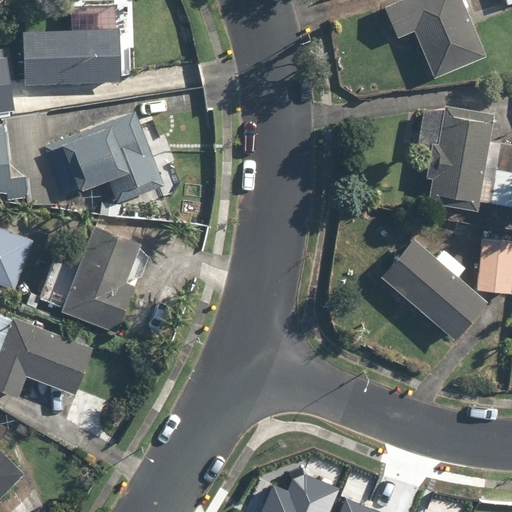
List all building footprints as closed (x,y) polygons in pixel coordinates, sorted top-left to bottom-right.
[(463,0),(393,0),(383,4),(395,38),(416,30),(432,74),(484,55),(463,0)] [(121,30),(23,26),(21,73),(119,77),(121,30)] [(0,75),(0,110),(16,108),(11,74),(0,75)] [(42,141),(62,196),(108,179),(116,202),(162,185),(134,108),(42,141)] [(511,141),(489,139),(492,113),(442,108),(438,143),(431,142),(427,180),(434,181),(431,202),(481,208),(482,200),(511,203),(511,141)] [(5,121),(0,122),(0,160),(9,159),(5,121)] [(133,238),(93,223),(62,311),(117,329),(135,280),(129,278),(139,246),(164,254),(172,230),(140,220),(133,238)] [(0,225),(0,283),(13,288),(33,239),(0,225)] [(443,247),(435,256),(413,236),(381,272),(456,337),(487,301),(456,275),(464,266),(443,247)] [(511,282),(511,241),(482,239),(477,288),(511,292),(511,282)] [(0,308),(0,392),(16,398),(27,371),(74,390),(92,346),(12,313),(0,308)] [(0,497),(25,473),(0,448),(0,497)]
